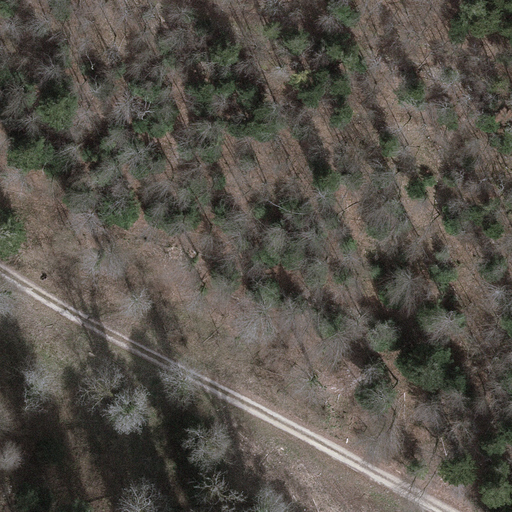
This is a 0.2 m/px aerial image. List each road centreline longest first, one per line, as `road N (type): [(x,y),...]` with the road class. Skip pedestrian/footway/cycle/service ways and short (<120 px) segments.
road 1 (track): [(445,511),(0,263)]
road 2 (track): [(189,0),(511,73)]
